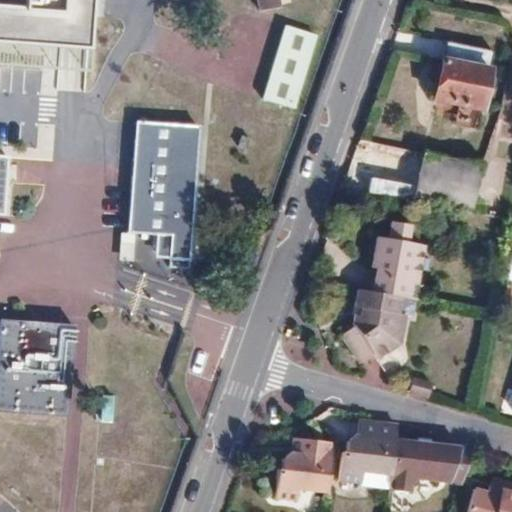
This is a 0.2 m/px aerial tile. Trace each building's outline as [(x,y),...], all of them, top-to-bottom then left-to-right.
[(0,0),(0,41),(86,44),(89,0),(0,0)] [(251,0),(252,8),(284,7),(283,0),(251,0)] [(294,107),(314,34),(281,25),(261,98),(294,107)] [(431,63),(428,71),(435,78),(431,97),(478,107),(490,49),(443,40),(439,60),(431,63)] [(168,259),(187,260),(197,127),(135,122),(126,233),(170,236),(168,259)] [(411,195),(470,207),(478,165),(420,151),(413,185),(411,195)] [(383,194),(386,179),(369,176),(364,191),(383,194)] [(410,199),(411,195),(413,185),(386,179),(383,194),(393,196),(410,199)] [(369,291),(395,296),(404,297),(409,274),(406,273),(411,242),(401,241),(405,222),(387,219),(383,237),(374,236),(368,266),(373,267),(369,291)] [(369,291),(353,289),(348,321),(350,324),(339,332),(358,359),(370,351),(374,356),(397,340),(402,312),(393,310),(395,296),(369,291)] [(0,413),(65,418),(73,327),(0,322),(0,321),(0,413)] [(413,374),(408,387),(429,393),(433,381),(413,374)] [(101,394),(99,421),(114,422),(116,395),(101,394)] [(394,436),(395,422),(364,419),(362,418),(355,418),(354,430),(343,439),(342,448),(338,450),(335,476),(356,479),(358,468),(389,471),(394,436)] [(291,484),(325,487),(329,439),(290,435),(289,447),(276,455),(275,466),(269,466),(266,493),(290,496),(291,484)] [(0,475),(27,496),(46,471),(0,436),(0,475)] [(389,475),(410,479),(411,474),(442,477),(447,440),(432,439),(431,441),(400,437),(394,436),(389,471),(389,475)] [(389,475),(387,487),(409,488),(410,479),(389,475)] [(511,511),(511,478),(502,475),(500,480),(489,477),(487,484),(473,481),(463,511),(511,511)]
